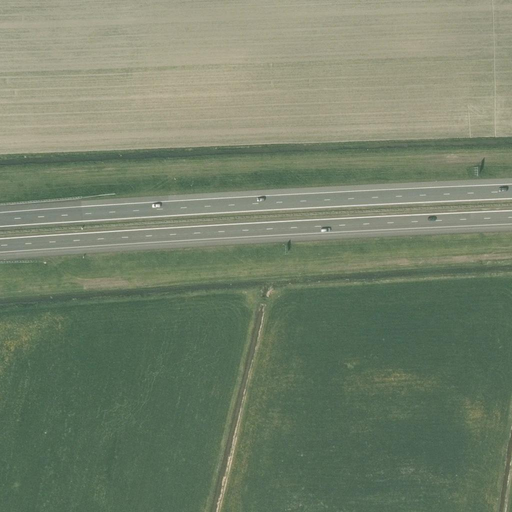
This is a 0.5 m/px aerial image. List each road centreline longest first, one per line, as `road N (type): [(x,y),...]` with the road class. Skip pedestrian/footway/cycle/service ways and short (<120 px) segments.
road 1 (motorway): [(0,246),(511,217)]
road 2 (motorway): [(511,191),(0,219)]
